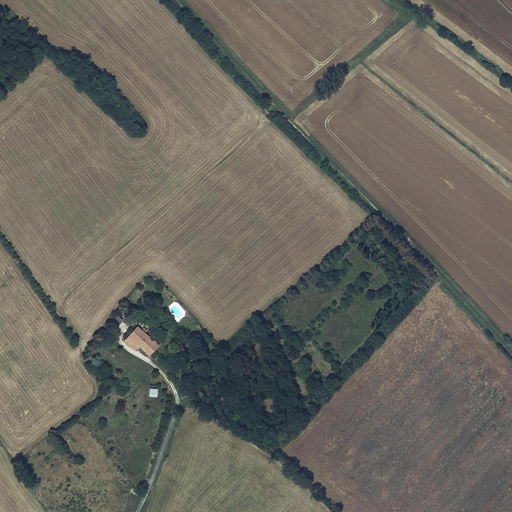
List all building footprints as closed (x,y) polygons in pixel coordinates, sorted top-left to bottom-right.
[(169,305),(176,319),(185,314),(177,301),(169,305)] [(124,321),(117,315),(110,323),(117,329),(124,321)] [(138,326),(128,337),(139,346),(149,356),(160,346),(138,326)] [(139,346),(128,337),(124,342),(135,351),(139,346)] [(157,397),(158,389),(149,388),(149,396),(157,397)]
